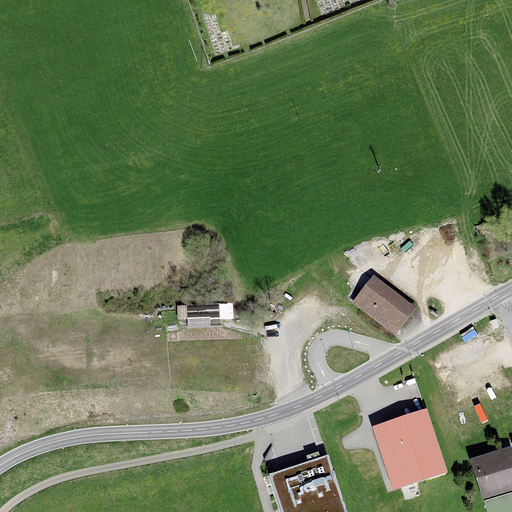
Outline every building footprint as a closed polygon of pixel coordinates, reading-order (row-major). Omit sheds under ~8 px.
[(356,302),(395,333),(412,311),(373,281),(356,302)] [(219,307),(219,305),(187,306),(187,320),(229,318),(228,306),(219,307)] [(402,487),(445,473),(425,412),(382,426),(402,487)] [(511,490),(511,463),(508,450),(470,462),(482,500),(511,490)] [(345,511),(327,457),(269,476),(280,511),(345,511)] [(511,511),(511,493),(484,503),(486,511),(511,511)]
